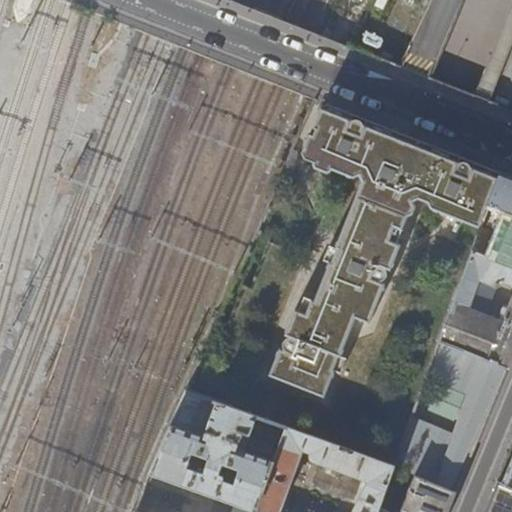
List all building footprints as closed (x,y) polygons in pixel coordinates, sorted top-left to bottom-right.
[(346,111),(324,103),(313,128),(316,130),(313,137),(308,135),(302,150),(302,156),(309,159),(309,164),(324,170),(329,167),(349,175),(355,174),(357,179),(331,244),(333,245),(328,257),(326,257),(309,296),(308,295),(302,310),(292,306),(282,331),(295,337),(289,351),(276,346),(264,373),(320,395),(332,368),(329,366),(335,353),(337,354),(353,316),(367,322),(384,281),(370,276),(375,264),(389,269),(400,242),(389,238),(395,225),(402,228),(408,214),(412,213),(415,206),(415,199),(419,198),(428,201),(429,208),(480,229),(489,206),(501,172),(475,162),(469,176),(456,171),(461,157),(434,146),(368,120),(362,134),(347,128),(353,114),(346,111)] [(511,176),(501,172),(489,206),(511,215),(511,176)] [(511,215),(489,206),(480,229),(472,251),(511,267),(511,215)] [(511,355),(511,267),(472,251),(438,342),(506,369),(511,355)] [(467,386),(449,437),(474,447),(506,369),(438,342),(427,371),(467,386)] [(255,511),(285,427),(186,392),(148,474),(236,504),(233,511),(136,511),(135,511),(134,511),(255,511)] [(394,466),(393,469),(455,493),(474,447),(449,437),(410,422),(394,466)] [(394,466),(285,427),(255,511),(278,511),(302,450),(309,453),(309,457),(311,461),(304,479),(358,500),(354,508),(352,511),(377,511),(393,469),(394,466)] [(511,457),(501,484),(511,488),(511,457)] [(447,511),(455,493),(393,469),(377,511),(447,511)] [(511,511),(511,488),(501,484),(497,482),(484,511),(511,511)]
